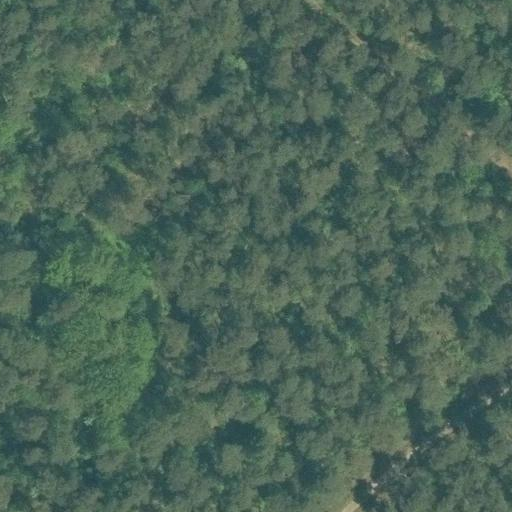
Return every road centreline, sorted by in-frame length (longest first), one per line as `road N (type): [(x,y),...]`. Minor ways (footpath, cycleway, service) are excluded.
road 1 (track): [(297,0),(511,179)]
road 2 (track): [(511,386),(349,511)]
